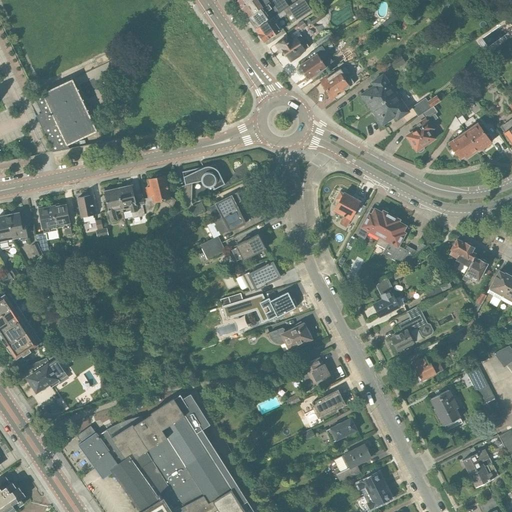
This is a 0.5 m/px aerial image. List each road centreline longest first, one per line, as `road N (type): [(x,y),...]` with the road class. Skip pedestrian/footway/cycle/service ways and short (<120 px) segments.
road 1 (residential): [(433,511),(309,263),(298,207)]
road 2 (tertiary): [(511,184),(473,196),(431,191),(304,126)]
road 3 (tertiary): [(336,151),(440,206),(475,209),(511,197)]
road 4 (tertiary): [(57,179),(203,147)]
road 5 (tertiary): [(75,511),(0,400)]
